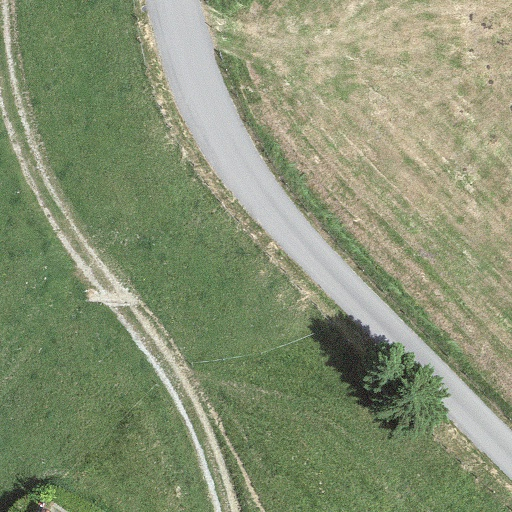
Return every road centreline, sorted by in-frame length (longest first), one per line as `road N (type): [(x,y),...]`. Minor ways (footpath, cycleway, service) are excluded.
road 1 (unclassified): [(511,454),(278,212),(230,148),(198,80),(175,0)]
road 2 (track): [(0,25),(7,109),(41,181),(186,387),(230,511)]
